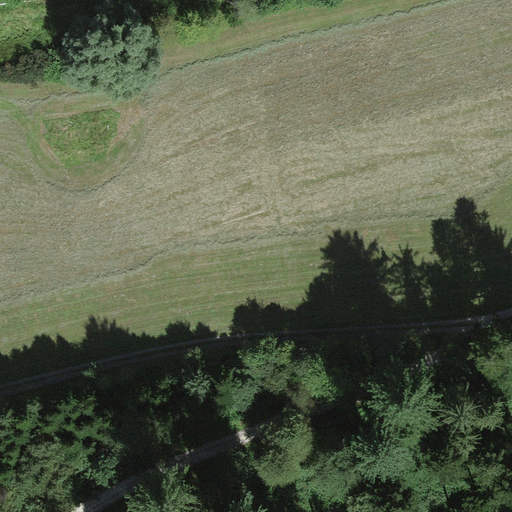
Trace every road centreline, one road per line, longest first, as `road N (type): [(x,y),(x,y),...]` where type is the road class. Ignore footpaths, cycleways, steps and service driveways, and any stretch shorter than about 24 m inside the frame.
road 1 (track): [(0,390),(253,331),(511,310)]
road 2 (track): [(86,511),(148,473),(339,401),(511,319)]
